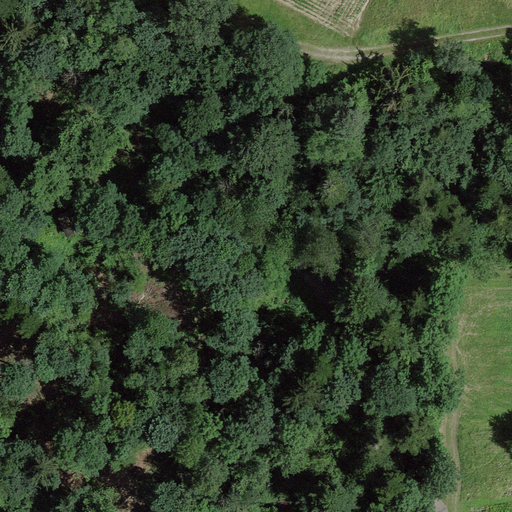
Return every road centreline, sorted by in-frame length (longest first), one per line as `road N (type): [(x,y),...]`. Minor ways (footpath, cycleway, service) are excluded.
road 1 (track): [(511,220),(369,245),(332,280),(341,317),(437,511)]
road 2 (track): [(511,37),(287,69)]
